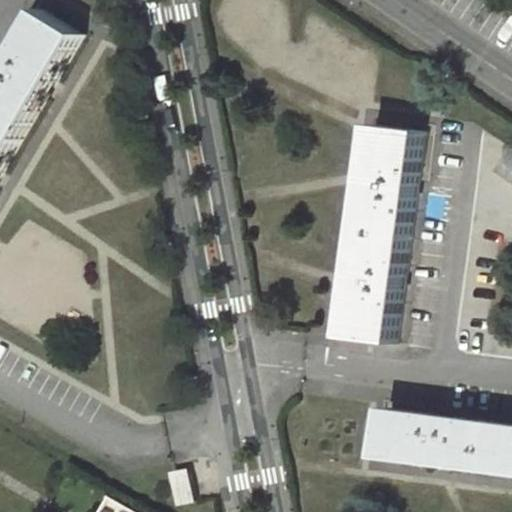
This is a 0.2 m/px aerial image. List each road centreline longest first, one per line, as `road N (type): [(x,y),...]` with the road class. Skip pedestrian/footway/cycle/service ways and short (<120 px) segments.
road 1 (tertiary): [(170,0),(266,511)]
road 2 (unclassified): [(384,0),(511,85)]
